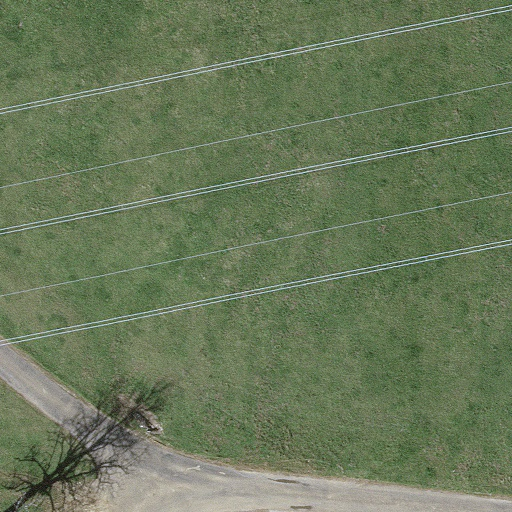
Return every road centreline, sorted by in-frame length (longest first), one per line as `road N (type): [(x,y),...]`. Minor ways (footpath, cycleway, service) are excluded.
road 1 (unclassified): [(477,511),(274,491),(166,468)]
road 2 (unclassified): [(166,468),(80,420),(0,357)]
